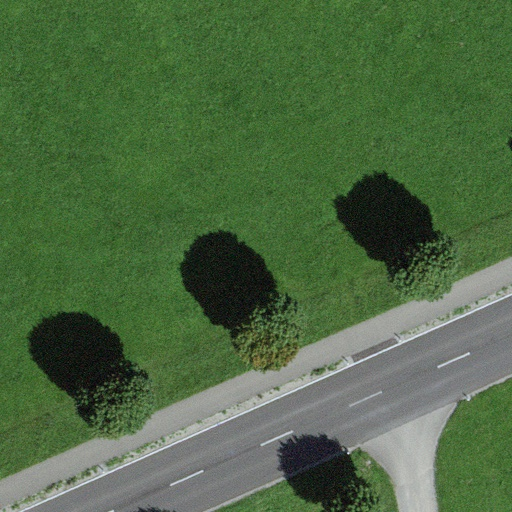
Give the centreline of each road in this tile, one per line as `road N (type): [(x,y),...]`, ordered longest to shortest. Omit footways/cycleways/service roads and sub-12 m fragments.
road 1 (primary): [(511,335),(115,511)]
road 2 (track): [(419,511),(409,424),(393,388)]
